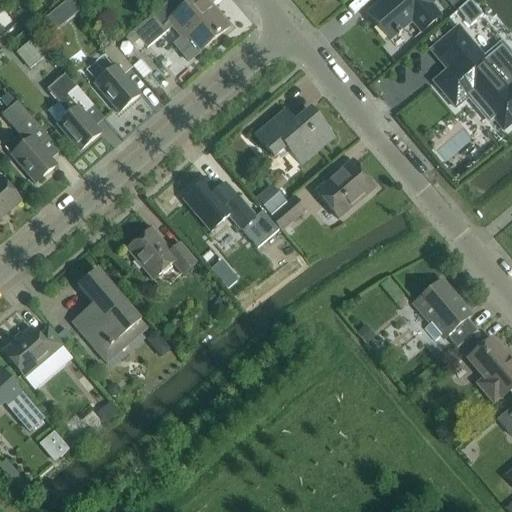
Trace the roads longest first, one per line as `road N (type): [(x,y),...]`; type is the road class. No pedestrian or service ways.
road 1 (residential): [(292,30),(0,278)]
road 2 (residential): [(511,291),(292,30)]
